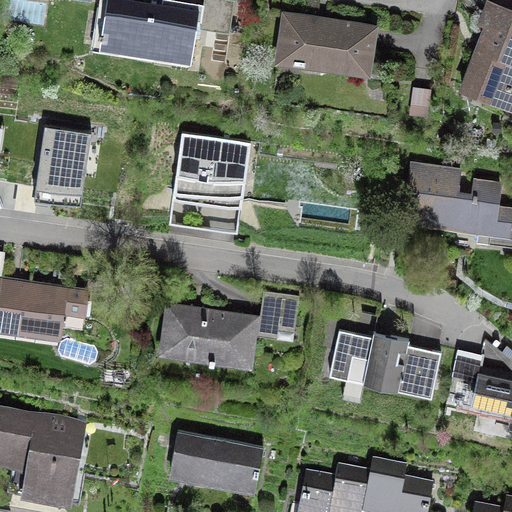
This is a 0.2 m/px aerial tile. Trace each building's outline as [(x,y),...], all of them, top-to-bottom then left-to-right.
[(231,29),(236,0),(205,0),(201,23),(231,29)] [(193,17),(105,4),(96,60),(185,73),(193,17)] [(511,105),(511,19),(486,10),(455,98),(508,116),(511,105)] [(374,32),(277,19),(270,71),(367,85),(374,32)] [(429,98),(410,95),(407,122),(426,125),(429,98)] [(83,198),(93,127),(46,120),(36,192),(83,198)] [(249,147),(176,135),(164,201),(237,214),(249,147)] [(511,219),(495,217),(499,193),(470,188),(468,204),(453,201),(457,177),(407,169),(398,225),(452,233),(475,237),(511,243),(511,219)] [(462,268),(467,271),(483,288),(511,302),(511,254),(490,250),(473,248),(475,237),(452,233),(448,247),(464,254),(462,268)] [(440,252),(397,246),(394,268),(425,280),(456,294),(467,271),(462,268),(440,252)] [(0,336),(57,344),(61,319),(86,323),(90,294),(1,282),(4,263),(0,262),(0,336)] [(255,318),(162,305),(156,355),(248,368),(255,318)] [(363,384),(428,398),(438,356),(404,349),(406,342),(371,335),(370,340),(335,333),(326,376),(344,380),(340,398),(359,402),(363,384)] [(511,379),(474,372),(466,407),(511,416),(511,379)] [(84,424),(0,406),(0,465),(21,471),(17,493),(67,504),(84,424)] [(262,450),(176,435),(168,480),(254,496),(262,450)] [(369,466),(360,503),(395,510),(394,511),(426,511),(434,478),(408,473),(411,459),(372,451),(369,466)] [(358,511),(360,503),(369,466),(340,460),(337,473),(308,467),(298,511),(326,511),(327,510),(338,511),(358,511)] [(511,511),(511,493),(510,493),(507,507),(477,501),(474,511),(511,511)]
